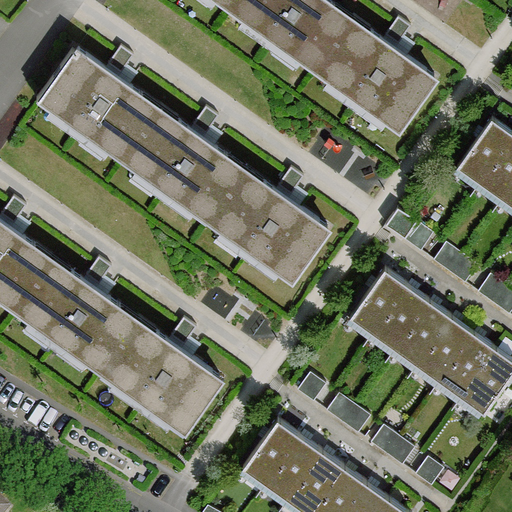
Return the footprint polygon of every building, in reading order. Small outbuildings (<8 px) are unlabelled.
[(329,0),(214,0),(395,130),(434,75),(329,0)] [(78,46),(40,99),(297,283),(335,229),(78,46)] [(511,132),(501,124),(462,177),(511,212),(511,132)] [(400,207),(388,224),(423,248),(435,231),(400,207)] [(0,218),(0,295),(190,429),(226,377),(0,218)] [(449,241),(437,257),(468,280),(481,263),(449,241)] [(511,287),(492,273),(480,290),(511,313),(511,311),(511,287)] [(511,360),(396,275),(358,326),(489,422),(511,391),(511,360)] [(312,371),(300,388),(316,399),(328,382),(312,371)] [(341,392),(329,409),(361,432),(373,415),(341,392)] [(403,511),(281,419),(244,468),(301,511),(403,511)] [(385,424),(373,441),(404,464),(417,447),(385,424)] [(430,456),(418,473),(434,484),(446,468),(430,456)] [(0,511),(10,511),(15,507),(0,493),(0,511)] [(224,511),(208,502),(202,511),(224,511)]
